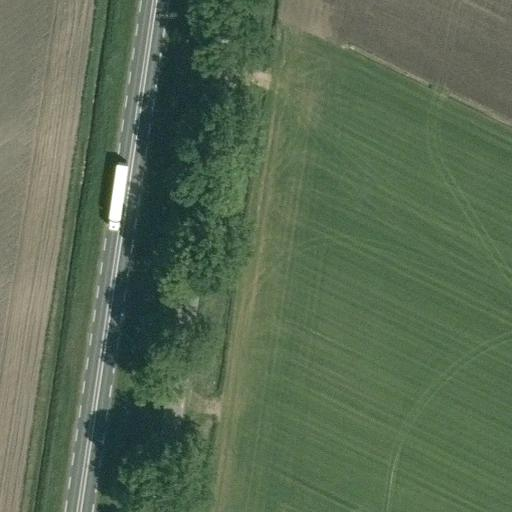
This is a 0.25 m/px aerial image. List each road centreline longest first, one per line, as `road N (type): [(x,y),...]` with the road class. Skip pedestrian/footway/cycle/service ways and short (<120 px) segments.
road 1 (unclassified): [(158,511),(233,0)]
road 2 (primary): [(74,511),(148,0)]
